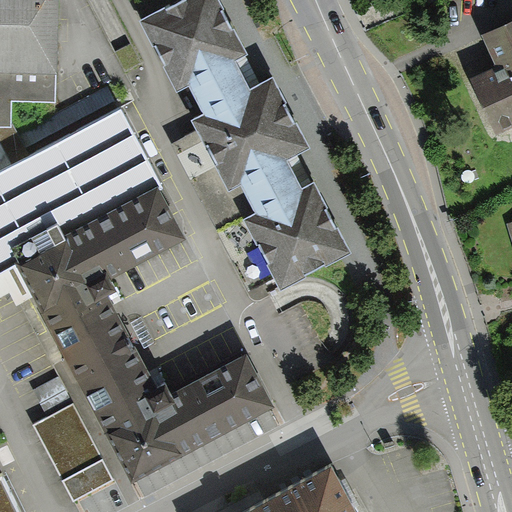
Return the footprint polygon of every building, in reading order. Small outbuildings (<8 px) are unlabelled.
[(55,0),(0,0),(0,66),(54,68),(55,0)] [(208,0),(167,0),(129,21),(165,89),(179,81),(195,113),(182,120),(217,187),(229,181),(246,211),(233,218),(269,285),(340,248),(304,181),(290,188),(274,157),(297,145),(261,77),(240,89),(223,58),(236,52),(208,0)] [(511,17),(477,32),(492,67),(467,77),(488,127),(507,120),(510,127),(511,125),(511,17)] [(54,99),(54,68),(0,66),(0,123),(1,124),(1,98),(54,99)] [(0,267),(6,265),(149,189),(108,113),(0,169),(0,267)] [(172,232),(149,189),(6,265),(120,479),(263,403),(238,356),(157,399),(91,274),(172,232)] [(107,480),(68,404),(32,423),(71,499),(107,480)] [(351,511),(328,465),(233,511),(351,511)] [(0,511),(16,511),(0,478),(0,511)]
